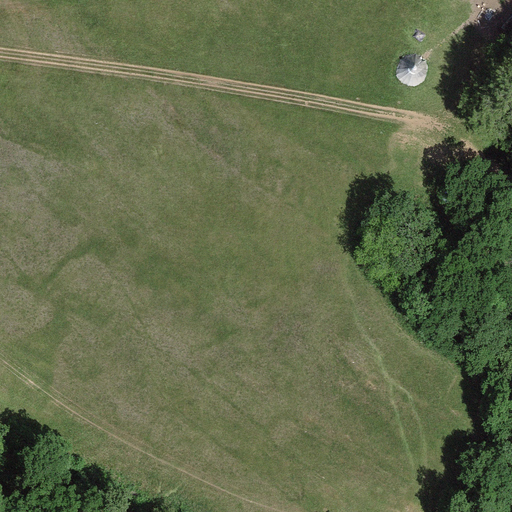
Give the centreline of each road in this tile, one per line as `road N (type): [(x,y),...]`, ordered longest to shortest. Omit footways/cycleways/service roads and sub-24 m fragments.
road 1 (track): [(511,189),(434,123),(0,53)]
road 2 (track): [(232,497),(85,418),(0,356)]
